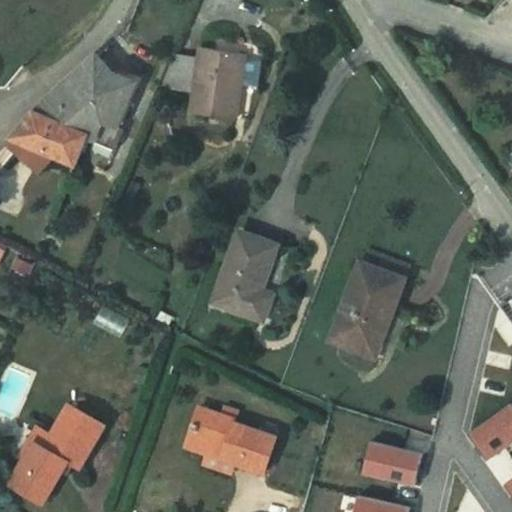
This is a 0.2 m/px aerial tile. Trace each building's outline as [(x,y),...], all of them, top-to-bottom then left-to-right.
[(192,112),(237,119),(242,82),(246,57),(246,54),(201,48),(200,60),(175,56),(162,88),(195,93),(192,112)] [(35,113),(88,135),(88,136),(94,138),(93,141),(116,150),(124,128),(118,126),(137,82),(114,73),(98,55),(50,97),(35,113)] [(257,59),(246,57),(242,82),(254,84),(257,59)] [(77,164),(88,136),(88,135),(35,113),(14,137),(53,154),(77,164)] [(53,154),(14,137),(9,143),(41,171),(53,154)] [(215,301),(263,319),(272,295),(260,291),(277,245),(240,232),(215,301)] [(370,250),(365,263),(405,278),(410,265),(370,250)] [(332,340),(371,355),(381,328),(386,330),(405,279),(405,278),(365,263),(361,262),(332,340)] [(160,310),(156,318),(170,324),(173,317),(160,310)] [(386,330),(381,328),(371,355),(376,357),(386,330)] [(511,339),(502,335),(491,359),(511,368),(511,339)] [(511,402),(472,431),(482,445),(491,459),(511,444),(511,402)] [(70,404),(52,435),(46,446),(37,441),(26,459),(12,484),(45,503),(69,461),(81,467),(106,425),(70,404)] [(187,446),(208,453),(235,462),(265,472),(277,438),(236,424),(237,420),(221,415),(200,407),(187,446)] [(224,408),(221,415),(237,420),(240,413),(224,408)] [(37,441),(46,446),(52,435),(38,427),(21,456),(26,459),(37,441)] [(423,453),(372,441),(364,474),(415,486),(419,469),(423,453)] [(232,472),(235,462),(208,453),(205,463),(232,472)] [(409,511),(410,507),(359,495),(355,511),(409,511)]
